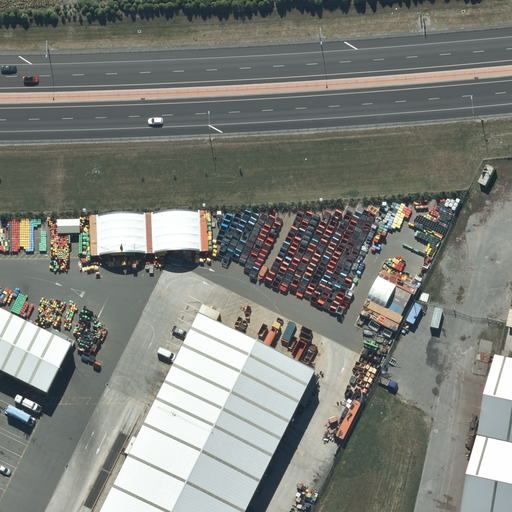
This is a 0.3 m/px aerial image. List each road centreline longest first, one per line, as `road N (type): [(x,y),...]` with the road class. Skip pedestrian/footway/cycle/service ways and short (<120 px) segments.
road 1 (motorway): [(511,91),(0,119)]
road 2 (motorway): [(0,75),(511,48)]
